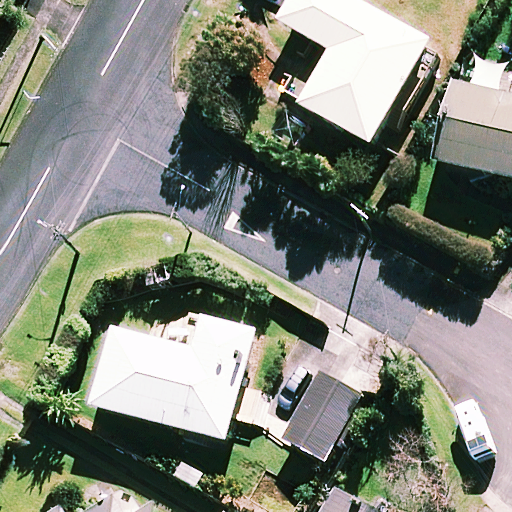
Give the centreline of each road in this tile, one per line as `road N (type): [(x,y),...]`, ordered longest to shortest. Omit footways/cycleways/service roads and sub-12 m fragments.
road 1 (residential): [(511,384),(397,294),(77,119)]
road 2 (residential): [(77,119),(0,257)]
road 3 (residential): [(144,0),(77,119)]
